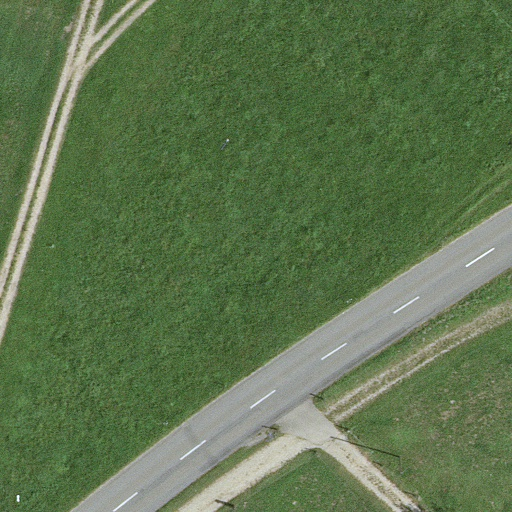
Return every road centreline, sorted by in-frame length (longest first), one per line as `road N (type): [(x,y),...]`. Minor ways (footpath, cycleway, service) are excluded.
road 1 (unclassified): [(511,239),(278,393),(119,511)]
road 2 (track): [(0,309),(95,0)]
road 3 (track): [(399,511),(278,393)]
